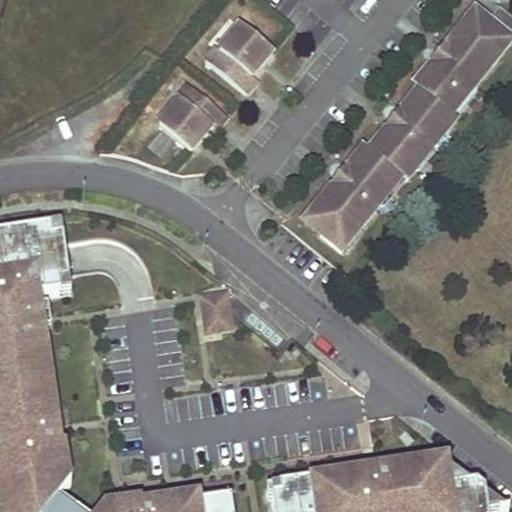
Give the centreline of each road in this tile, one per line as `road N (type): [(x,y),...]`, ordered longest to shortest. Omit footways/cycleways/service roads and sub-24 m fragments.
road 1 (residential): [(208,229),(511,469)]
road 2 (residential): [(208,229),(395,0)]
road 3 (residential): [(0,179),(112,179),(164,197),(208,229)]
